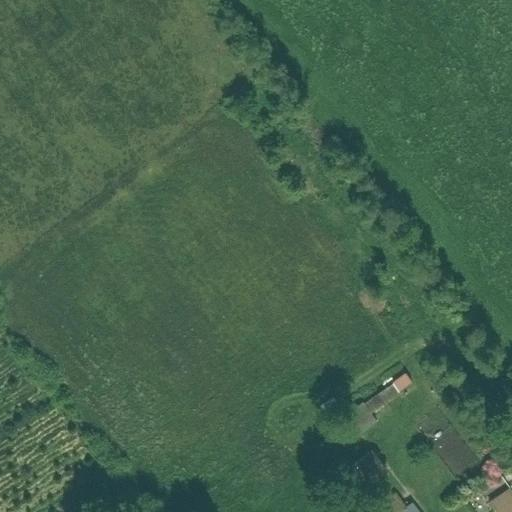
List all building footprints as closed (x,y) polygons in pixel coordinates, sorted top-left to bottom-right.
[(402,371),(389,381),(395,389),(408,380),(402,371)] [(360,401),(367,411),(394,391),(387,381),(360,401)] [(367,411),(360,401),(328,424),(342,443),(374,420),(367,411)] [(370,451),(355,462),(366,477),(381,466),(370,451)] [(497,511),(511,502),(511,501),(503,488),(482,502),(489,511),(497,511)] [(376,505),(380,511),(393,511),(402,506),(392,493),(376,505)] [(393,511),(417,511),(410,500),(402,506),(393,511)]
